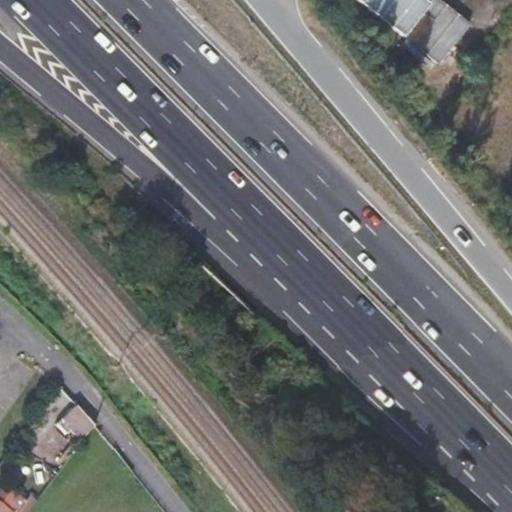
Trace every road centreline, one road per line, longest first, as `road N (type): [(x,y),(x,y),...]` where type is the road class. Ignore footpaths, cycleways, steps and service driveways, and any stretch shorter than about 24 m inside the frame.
road 1 (motorway): [(511,377),(135,0)]
road 2 (motorway): [(32,0),(377,347)]
road 3 (motorway): [(0,49),(377,347)]
road 4 (motorway): [(511,295),(263,0)]
road 5 (motorway): [(377,347),(511,484)]
